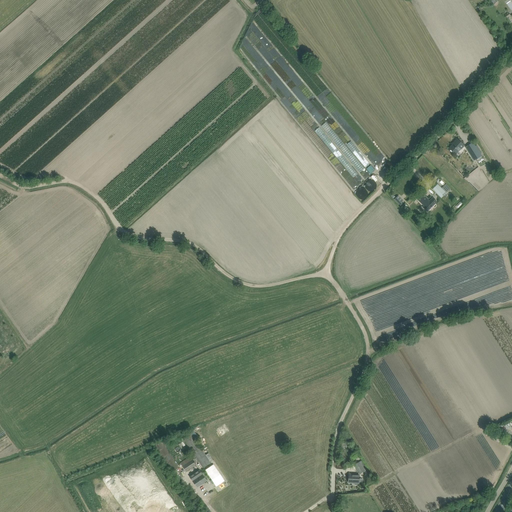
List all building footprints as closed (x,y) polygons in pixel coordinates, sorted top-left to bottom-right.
[(464,146),(457,139),(454,142),(454,143),(453,145),(453,144),(449,149),(455,155),(461,149),(464,146)] [(477,145),(475,146),(473,143),(465,148),(468,152),(474,161),(481,156),(480,154),(482,153),(477,145)] [(378,184),(383,179),(378,174),(373,178),(378,184)] [(373,181),(370,182),(371,183),(368,184),(371,190),(378,187),(377,184),(374,185),(373,181)] [(446,184),(442,188),(438,184),(432,189),(441,198),(450,189),(446,184)] [(437,202),(433,198),(429,202),(422,194),(417,199),(424,206),(423,208),(427,212),(437,202)] [(493,428),(495,433),(501,430),(498,425),(493,428)] [(203,468),(210,463),(191,434),(183,439),(203,468)] [(171,473),(179,468),(161,441),(153,446),(171,473)] [(186,472),(196,465),(192,460),(194,459),(192,455),(180,463),(186,472)] [(361,465),(359,462),(354,465),(360,474),(365,471),(365,470),(367,469),(363,463),(361,465)] [(200,470),(189,477),(197,487),(207,481),(200,470)] [(354,474),(349,473),(348,483),(362,483),(363,479),(359,479),(359,475),(354,474)]
